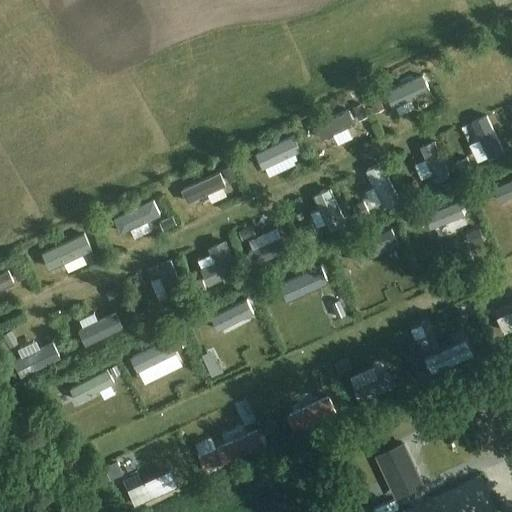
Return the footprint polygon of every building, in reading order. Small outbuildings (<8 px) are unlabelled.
[(416,99),(437,90),(431,76),(392,92),(403,117),(421,109),(416,99)] [(339,135),(341,144),(356,140),(350,116),(324,123),(328,138),(339,135)] [(473,150),(489,144),(486,135),(470,141),(473,150)] [(300,138),(263,152),(273,176),(309,162),(300,138)] [(439,142),(427,147),(440,178),(451,173),(439,142)] [(373,169),(377,188),(370,190),(375,211),(389,208),(388,203),(398,201),(390,165),(373,169)] [(195,204),(212,196),(216,204),(234,196),(224,173),(189,190),(195,204)] [(510,206),(502,186),(479,195),(487,215),(510,206)] [(335,224),(349,216),(333,190),(319,199),(335,224)] [(467,201),(445,213),(456,234),(478,222),(467,201)] [(325,209),(315,213),(321,229),(331,225),(325,209)] [(254,242),(261,258),(291,244),(283,228),(254,242)] [(416,232),(400,238),(407,256),(422,250),(416,232)] [(71,266),(73,272),(95,264),(86,238),(51,251),(59,270),(71,266)] [(203,260),(212,285),(240,275),(229,242),(214,247),(217,255),(203,260)] [(360,274),(379,269),(373,247),(354,252),(360,274)] [(0,278),(0,291),(21,286),(17,274),(0,278)] [(89,328),(104,322),(100,313),(86,319),(89,328)] [(215,316),(198,324),(207,341),(223,333),(215,316)]
